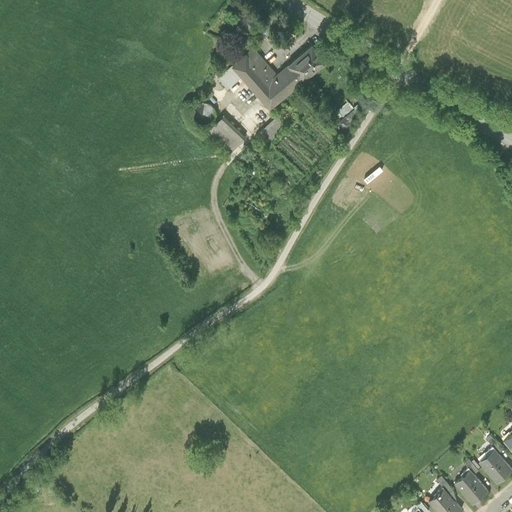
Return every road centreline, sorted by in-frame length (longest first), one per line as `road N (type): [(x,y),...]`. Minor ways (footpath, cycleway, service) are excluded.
road 1 (track): [(401,69),(261,289),(87,411),(0,500)]
road 2 (tertiary): [(511,140),(289,0)]
road 3 (track): [(261,289),(231,247),(214,195),(249,141)]
